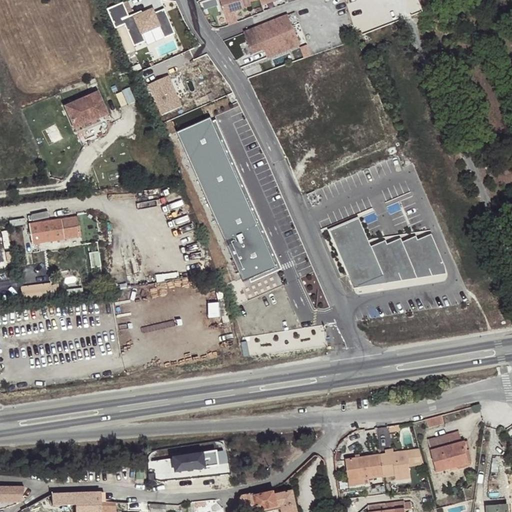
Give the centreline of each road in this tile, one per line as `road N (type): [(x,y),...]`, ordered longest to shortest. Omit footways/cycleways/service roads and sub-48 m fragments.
road 1 (residential): [(188,0),(243,101),(358,374)]
road 2 (unknown): [(295,224),(383,181),(427,178),(440,197),(458,278),(333,314)]
road 3 (secondary): [(358,374),(0,427)]
road 4 (unclassified): [(225,491),(168,498),(59,483)]
road 5 (residential): [(511,385),(354,413)]
road 6 (secondary): [(511,348),(358,374)]
